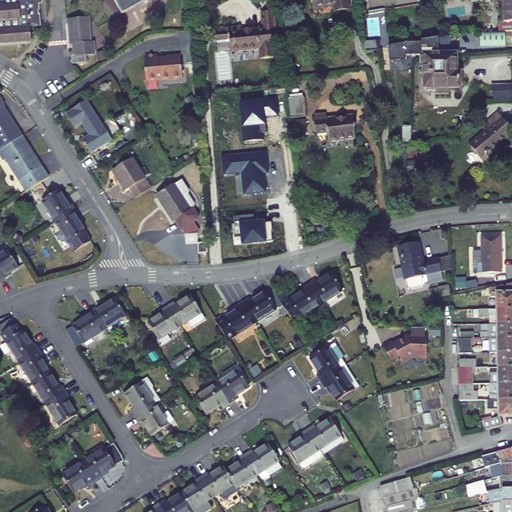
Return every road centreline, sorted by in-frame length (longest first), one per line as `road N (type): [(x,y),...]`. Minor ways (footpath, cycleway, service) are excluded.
road 1 (residential): [(123,277),(240,271),(397,226),(511,213)]
road 2 (residential): [(0,72),(36,108),(114,230),(123,277)]
road 3 (residential): [(31,296),(150,479)]
road 4 (residential): [(287,393),(150,479)]
